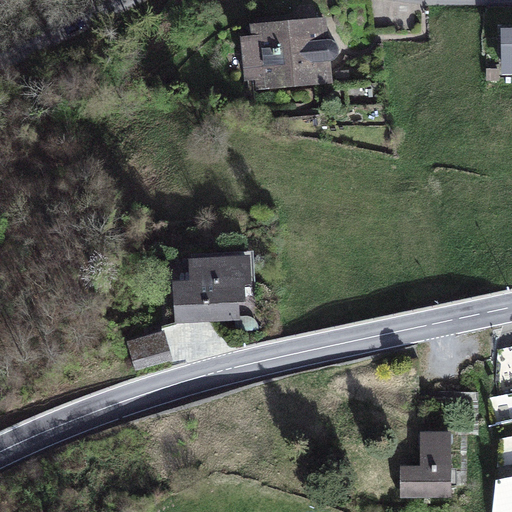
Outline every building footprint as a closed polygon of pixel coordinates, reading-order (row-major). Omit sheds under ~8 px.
[(331,40),(318,42),(316,27),(315,27),(296,29),(296,26),(293,24),(284,25),(281,28),(282,31),(263,33),(254,34),(254,38),(258,79),(259,83),(322,77),(320,62),(333,61),(338,55),(339,51),(336,44),(331,40)] [(249,80),(258,79),(254,38),(244,39),(249,80)] [(248,283),(255,282),(253,251),(192,255),(192,262),(247,259),(248,283)] [(193,284),(176,285),(178,320),(236,317),(235,300),(242,300),(241,283),(248,283),(247,259),(192,262),(193,284)] [(251,317),(236,317),(236,331),(258,331),(258,328),(256,321),(251,317)] [(136,370),(171,360),(163,333),(129,343),(136,370)] [(511,347),(498,350),(495,384),(505,382),(508,358),(511,357),(511,347)] [(497,468),(511,464),(511,436),(500,439),(497,468)] [(400,497),(451,497),(451,437),(421,437),(421,467),(400,467),(400,497)] [(492,511),(511,511),(511,476),(496,480),(492,511)]
